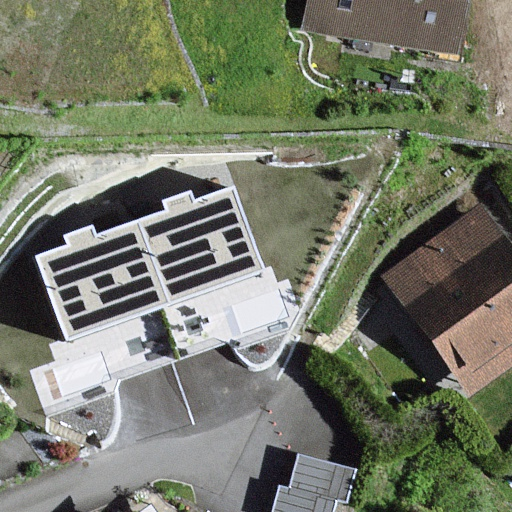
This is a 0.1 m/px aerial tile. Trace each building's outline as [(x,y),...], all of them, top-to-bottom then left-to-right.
[(467,0),(317,0),(313,26),(461,47),(467,0)] [(166,214),(137,224),(181,355),(236,337),(239,347),(304,326),(289,282),(275,287),(269,271),(263,273),(234,189),(191,204),(189,196),(163,205),(166,214)] [(511,361),(511,247),(484,209),(396,272),(479,386),(511,361)] [(114,378),(181,355),(137,224),(95,238),(93,231),(70,239),(73,247),(40,258),(69,342),(55,346),(60,362),(39,369),(53,411),(118,389),(114,378)] [(349,500),(357,468),(304,453),(294,489),(284,486),(277,511),(332,511),(337,496),(349,500)]
